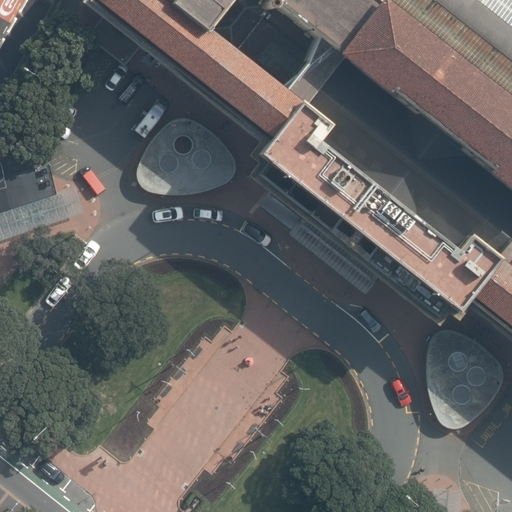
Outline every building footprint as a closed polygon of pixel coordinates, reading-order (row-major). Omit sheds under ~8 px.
[(238,182),(294,227),(291,231),(287,236),(326,266),(363,296),(367,291),(370,287),(426,332),(436,319),(446,327),(457,313),(511,356),(511,0),(75,0),(67,10),(92,30),(85,38),(122,67),(129,59),(246,152),(238,162),(248,170),(238,182)] [(214,137),(205,129),(195,123),(188,121),(177,121),(168,125),(161,130),(154,136),(149,142),(144,151),(140,160),(137,167),(135,173),(135,178),(137,182),(139,186),(142,190),(148,194),(161,196),(171,197),(182,197),(192,196),(203,193),(211,191),(220,187),(226,184),(231,179),(234,172),(233,161),(231,155),(225,148),(214,137)] [(0,167),(2,177),(0,177),(0,213),(57,194),(51,175),(48,164),(39,166),(37,156),(0,165),(0,167)] [(0,242),(83,214),(74,188),(57,194),(0,213),(0,242)] [(473,342),(456,333),(446,331),(440,332),(435,334),(432,337),(429,342),(427,348),(424,362),(424,369),(425,382),(426,393),(429,405),(433,415),(437,422),(440,426),(445,429),(448,430),(453,430),(457,430),(460,429),(465,427),(474,419),(483,412),(489,405),(496,395),(501,386),(502,378),(501,372),(499,367),(495,359),(484,350),(473,342)] [(460,511),(462,494),(449,492),(436,491),(433,511),(460,511)]
